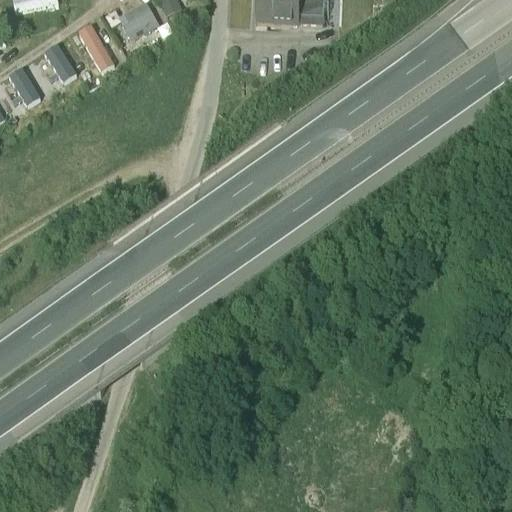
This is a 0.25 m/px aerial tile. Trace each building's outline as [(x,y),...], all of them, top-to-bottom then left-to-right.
[(11,21),(57,9),(54,0),(27,0),(7,5),(11,21)] [(257,0),(256,27),(297,29),(297,28),(321,29),(322,0),(257,0)] [(123,26),(119,18),(143,8),(140,1),(102,18),(108,32),(123,26)] [(145,16),(122,29),(133,49),(156,36),(145,16)] [(90,30),(72,39),(93,79),(111,69),(90,30)] [(58,49),(41,58),(59,90),(76,81),(58,49)] [(5,81),(22,113),(40,104),(23,72),(5,81)]
